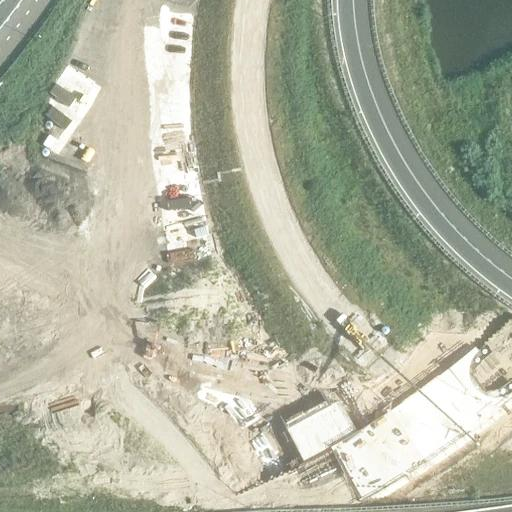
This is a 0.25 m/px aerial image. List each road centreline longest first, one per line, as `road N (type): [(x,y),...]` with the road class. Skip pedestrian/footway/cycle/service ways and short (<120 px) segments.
road 1 (motorway): [(511,439),(400,382),(318,304),(280,241),(247,133),(247,0)]
road 2 (motorway): [(268,511),(410,432),(511,353)]
